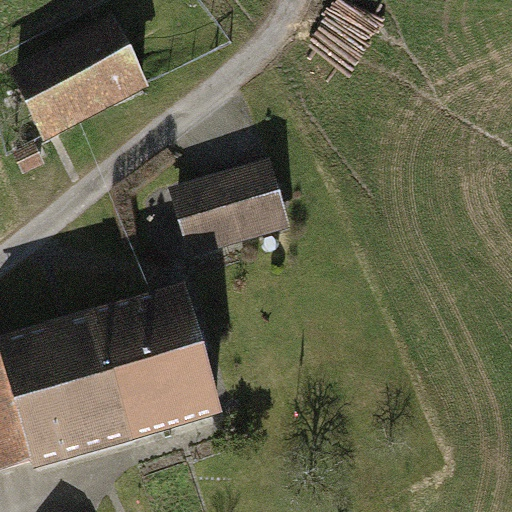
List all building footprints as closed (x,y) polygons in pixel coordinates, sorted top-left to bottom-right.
[(111,15),(8,69),(45,140),(148,86),(111,15)] [(33,143),(12,154),(23,175),(44,164),(33,143)] [(271,159),(170,189),(190,256),(290,227),(271,159)] [(182,284),(95,309),(133,440),(220,415),(182,284)] [(0,467),(24,460),(28,471),(133,440),(95,309),(0,335),(0,467)]
